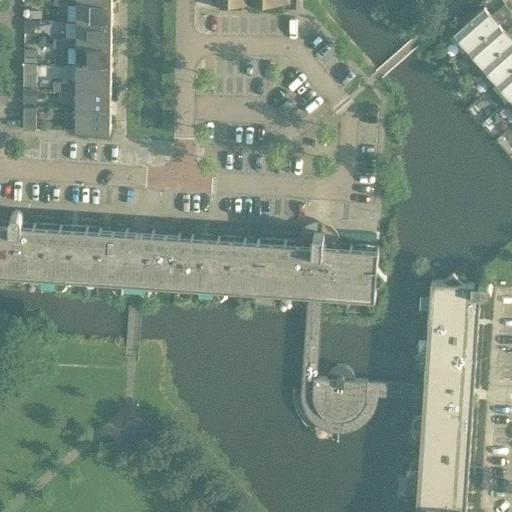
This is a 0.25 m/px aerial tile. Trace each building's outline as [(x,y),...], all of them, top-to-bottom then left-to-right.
[(112,21),(111,0),(77,0),(77,21),(112,21)] [(498,23),(511,11),(505,3),(491,15),(483,6),(455,31),(469,48),(498,23)] [(34,20),(24,20),(24,30),(24,32),(33,32),(34,20)] [(111,43),(112,21),(77,21),(77,42),(111,43)] [(511,39),(511,25),(505,31),(498,23),(469,48),(484,64),(511,39)] [(62,47),(62,38),(53,38),(53,47),(62,47)] [(71,47),(71,38),(62,38),(62,47),(71,47)] [(511,68),(511,39),(484,64),(498,81),(511,68)] [(111,64),(111,43),(77,42),(76,64),(111,64)] [(36,48),(24,48),(24,62),(36,62),(36,48)] [(111,86),(111,64),(76,64),(76,85),(111,86)] [(511,97),(511,68),(498,81),(511,97)] [(62,90),(62,81),(53,81),(53,90),(62,90)] [(70,90),(70,81),(62,81),(62,90),(70,90)] [(111,107),(111,86),(76,85),(76,107),(111,107)] [(23,87),(23,101),(35,101),(35,87),(23,87)] [(36,129),(36,107),(23,106),(23,129),(36,129)] [(111,130),(111,107),(76,107),(76,129),(111,130)] [(0,270),(98,277),(102,226),(22,221),(22,216),(22,214),(21,212),(20,211),(18,210),(17,210),(15,210),(13,211),(11,212),(10,215),(10,220),(0,219),(0,270)] [(139,229),(110,227),(102,226),(98,277),(122,278),(122,285),(134,286),(151,287),(151,280),(175,282),(179,231),(170,231),(139,229)] [(324,241),(325,231),(314,230),(313,240),(179,231),(175,282),(311,291),(304,390),(304,395),(305,398),(306,404),(307,408),(310,412),(313,417),(318,421),(322,424),(325,425),(332,428),(338,429),(342,428),(346,428),(351,427),(355,425),(361,421),(364,419),(367,416),(369,414),(371,410),(374,403),(375,399),(375,395),(375,392),(424,395),(424,387),(368,383),(368,379),(351,378),(351,376),(350,374),(349,371),(347,370),(345,368),(343,368),(341,367),(339,368),(335,369),(333,371),(332,374),(331,377),(314,376),(318,312),(319,291),(376,295),(379,245),(324,241)] [(408,474),(408,476),(408,477),(408,479),(409,481),(410,482),(411,484),(412,485),(414,486),(416,487),(418,487),(415,511),(466,511),(467,511),(467,509),(467,506),(468,494),(468,491),(469,468),(470,466),(471,442),(471,439),(474,400),(475,389),(479,325),(479,319),(480,298),(481,293),(484,294),(485,294),(487,294),(488,293),(489,293),(490,292),(491,291),(491,290),(492,289),(492,288),(492,287),(492,286),(491,285),(491,284),(490,283),(489,283),(488,282),(487,282),(486,281),(431,278),(430,294),(429,294),(427,295),(425,296),(424,297),(422,298),(421,299),(420,301),(420,302),(420,304),(420,306),(420,308),(421,309),(421,311),(423,312),(424,314),(425,314),(427,315),(429,316),(427,347),(425,347),(423,348),(422,348),(420,349),(419,350),(418,352),(417,354),(416,355),(416,357),(416,359),(416,361),(417,362),(418,364),(419,365),(420,366),(422,367),(424,368),(425,368),(424,387),(424,395),(422,414),(421,414),(419,414),(417,414),(416,415),(414,416),(413,418),(412,419),(412,421),(411,422),(411,424),(411,426),(412,428),(412,429),(413,431),(415,432),(416,433),(418,434),(419,434),(421,434),(419,466),(417,466),(415,466),(414,467),(412,468),(411,469),(410,471),(409,472),(408,474)]
